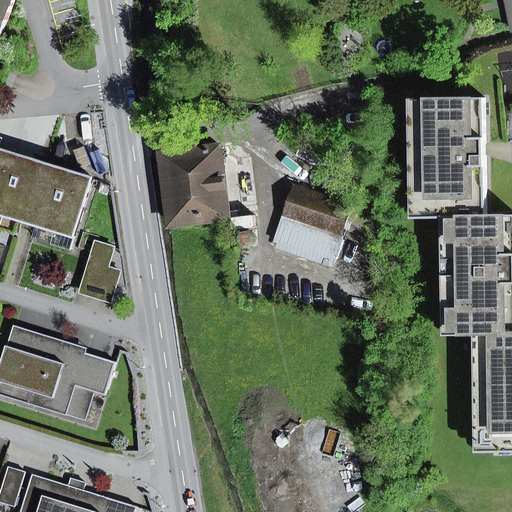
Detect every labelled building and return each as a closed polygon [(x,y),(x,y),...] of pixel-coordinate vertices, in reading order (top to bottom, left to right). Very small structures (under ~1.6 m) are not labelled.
[(0,0),(0,37),(1,39),(16,0),(0,0)] [(462,219),(461,216),(488,216),(487,151),(486,98),(429,99),(429,120),(420,120),(421,199),(431,198),(431,219),(443,219),(462,219)] [(431,198),(421,199),(420,120),(429,120),(429,99),(411,99),(413,219),(431,219),(431,198)] [(163,155),(172,226),(230,218),(221,147),(163,155)] [(25,216),(33,218),(48,170),(40,167),(42,163),(4,151),(0,162),(0,212),(20,219),(24,220),(25,216)] [(40,220),(38,225),(43,226),(77,236),(94,179),(56,167),(55,172),(48,170),(33,218),(40,220)] [(280,243),(332,261),(351,206),(299,188),(280,243)] [(0,228),(15,233),(20,219),(0,212),(0,228)] [(511,215),(488,216),(461,216),(462,219),(462,238),(453,238),(454,315),(463,315),(463,336),(476,336),(494,336),(494,334),(511,333),(511,215)] [(463,315),(454,315),(453,238),(462,238),(462,219),(443,219),(445,336),(463,336),(463,315)] [(38,240),(72,251),(77,236),(43,226),(38,240)] [(91,263),(109,269),(115,248),(97,243),(91,263)] [(109,269),(91,263),(83,293),(112,302),(121,272),(109,269)] [(73,344),(16,326),(0,376),(0,381),(18,387),(16,393),(37,399),(35,405),(87,422),(96,393),(107,396),(117,363),(87,353),(86,353),(85,355),(71,351),(73,344)] [(511,333),(494,334),(494,336),(494,354),(485,354),(486,433),(496,433),(496,453),(511,453),(511,333)] [(496,433),(486,433),(485,354),(494,354),(494,336),(476,336),(478,454),(496,453),(496,433)] [(86,353),(87,353),(89,349),(73,344),(71,351),(85,355),(86,353)] [(0,394),(35,405),(37,399),(16,393),(18,387),(0,381),(0,394)] [(27,472),(10,467),(0,500),(0,502),(16,507),(27,472)] [(70,486),(34,475),(23,509),(33,511),(137,511),(139,507),(85,491),(70,486)] [(87,484),(73,479),(70,486),(85,491),(87,484)]
